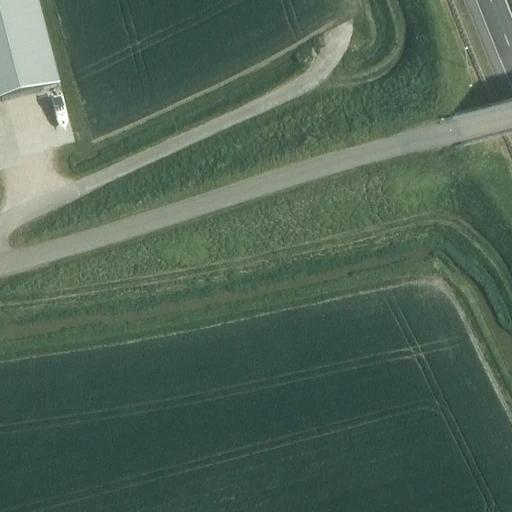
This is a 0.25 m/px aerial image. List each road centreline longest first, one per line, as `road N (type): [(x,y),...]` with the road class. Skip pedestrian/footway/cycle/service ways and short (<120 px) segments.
road 1 (unclassified): [(0,268),(511,115)]
road 2 (unclassified): [(0,233),(11,217),(312,79),(336,27)]
